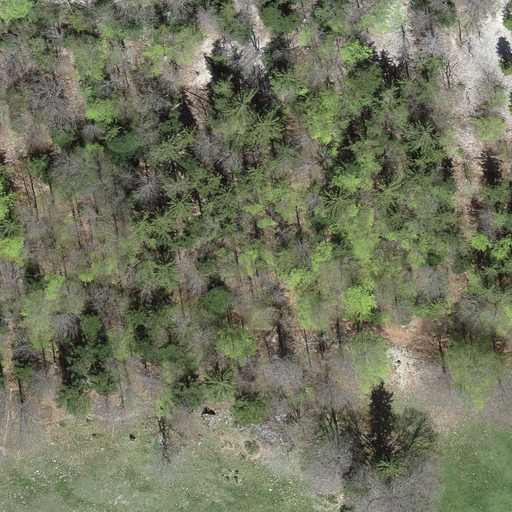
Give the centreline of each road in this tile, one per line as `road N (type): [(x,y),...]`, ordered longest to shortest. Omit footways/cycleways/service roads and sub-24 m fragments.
road 1 (track): [(0,259),(154,298),(376,337)]
road 2 (track): [(376,337),(511,362)]
